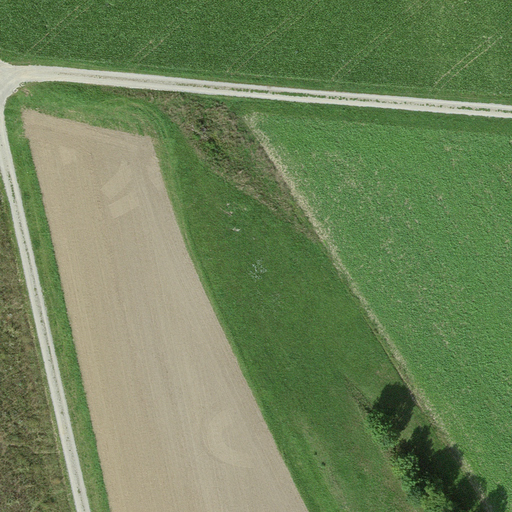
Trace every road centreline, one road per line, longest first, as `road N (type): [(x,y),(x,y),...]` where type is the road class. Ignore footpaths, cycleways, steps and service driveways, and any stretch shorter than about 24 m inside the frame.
road 1 (track): [(0,79),(511,116)]
road 2 (track): [(85,511),(0,118)]
